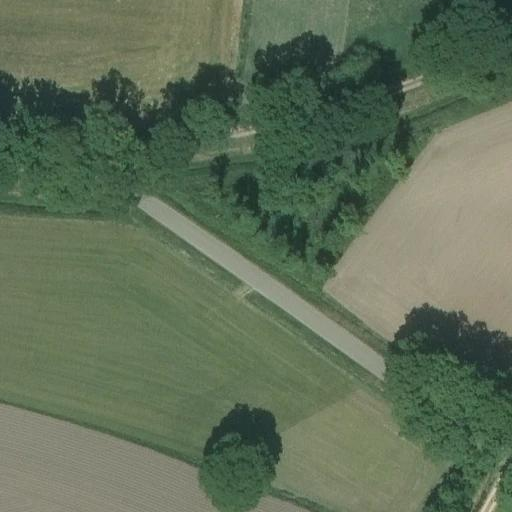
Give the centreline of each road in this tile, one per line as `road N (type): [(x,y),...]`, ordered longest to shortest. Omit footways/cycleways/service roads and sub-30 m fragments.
road 1 (unclassified): [(511,462),(105,170),(69,153),(0,149)]
road 2 (track): [(511,59),(366,115),(105,170)]
